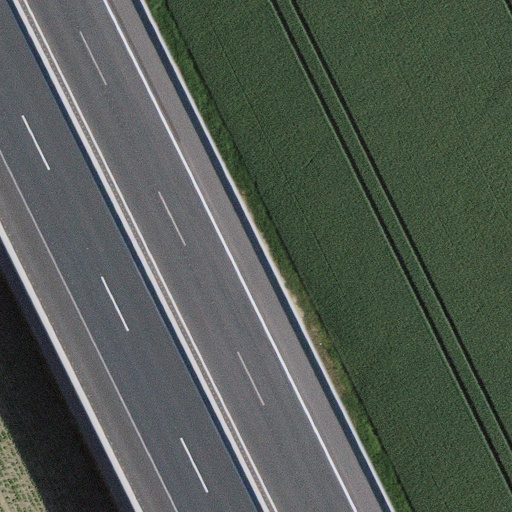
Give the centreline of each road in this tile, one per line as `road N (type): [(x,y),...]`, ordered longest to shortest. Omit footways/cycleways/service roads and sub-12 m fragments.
road 1 (motorway): [(321,511),(69,0)]
road 2 (motorway): [(0,81),(211,511)]
